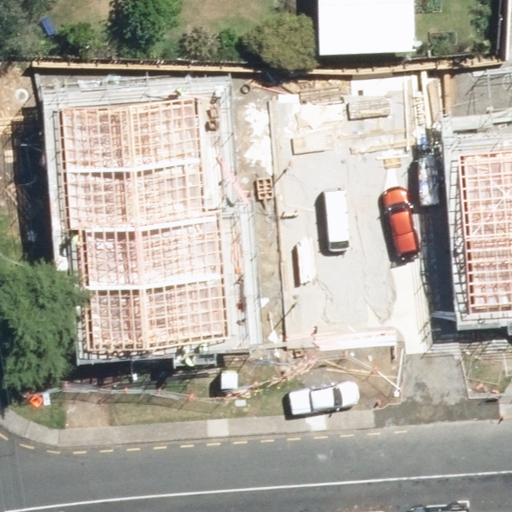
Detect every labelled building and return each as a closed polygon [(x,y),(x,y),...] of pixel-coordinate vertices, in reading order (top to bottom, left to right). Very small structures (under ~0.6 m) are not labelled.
[(300,0),(303,55),(405,51),(401,0),(300,0)] [(201,100),(61,111),(66,172),(206,161),(201,100)] [(511,152),(459,155),(468,317),(511,314),(511,152)] [(206,161),(66,172),(74,234),(211,222),(206,161)] [(211,222),(74,234),(78,293),(222,283),(218,221),(211,222)] [(222,283),(78,293),(83,355),(226,345),(222,283)]
